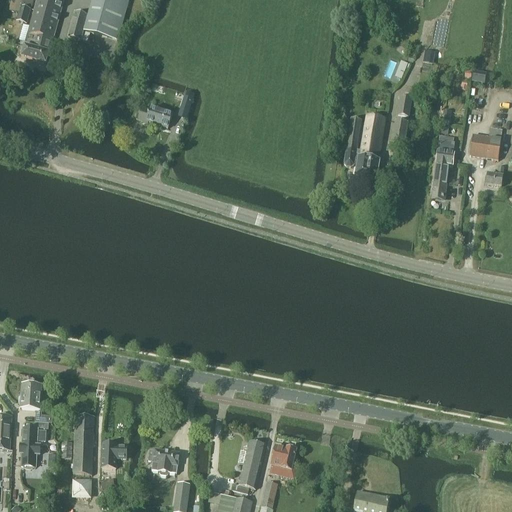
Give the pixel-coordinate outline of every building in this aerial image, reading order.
[(17,23),(27,26),(33,0),(14,0),(13,4),(12,4),(9,13),(19,16),(17,23)] [(63,0),(37,0),(24,49),(21,60),(46,67),(49,56),(52,43),(57,26),(63,0)] [(80,43),(83,32),(117,42),(127,0),(93,0),(89,19),(74,15),(68,39),(80,43)] [(473,73),(471,83),(484,85),(486,75),(473,73)] [(186,95),(180,112),(187,115),(192,99),(193,97),(192,97),(186,95)] [(397,116),(407,118),(410,101),(400,99),(397,116)] [(138,122),(146,125),(146,124),(167,130),(171,116),(150,109),(149,113),(142,111),(138,122)] [(360,153),(356,153),(361,123),(350,121),(344,157),(343,166),(344,168),(345,170),(350,171),(353,168),(354,164),(356,164),(353,182),(376,185),(379,162),(378,162),(385,121),(365,118),(360,153)] [(391,147),(404,149),(407,125),(394,123),(391,147)] [(440,127),(439,136),(446,137),(447,128),(441,127),(440,127)] [(469,158),(497,163),(500,142),(501,132),(489,130),(487,140),(472,137),(469,158)] [(431,203),(444,205),(448,168),(452,169),(454,156),(451,155),(452,145),(439,144),(438,154),(437,154),(431,203)] [(501,179),(503,170),(498,169),(497,178),(487,176),(485,187),(500,190),(501,188),(502,179),(501,179)] [(20,410),(21,410),(39,412),(41,387),(21,386),(20,398),(18,400),(18,405),(20,407),(20,410)] [(36,414),(36,424),(49,425),(49,418),(40,418),(41,415),(36,414)] [(0,452),(9,453),(11,419),(0,418),(0,452)] [(75,432),(73,477),(91,477),(94,419),(67,418),(67,431),(68,431),(68,432),(75,432)] [(20,452),(20,456),(22,456),(21,469),(23,469),(24,470),(26,471),(27,471),(29,471),(30,471),(32,470),(33,469),(35,470),(36,457),(39,457),(40,447),(36,447),(37,443),(45,444),(45,433),(37,433),(37,431),(23,430),(23,432),(22,432),(21,439),(22,439),(22,446),(21,446),(20,446),(20,447),(20,452)] [(102,443),(101,467),(115,468),(116,458),(126,458),(126,446),(116,446),(116,444),(102,443)] [(238,464),(243,465),(238,488),(232,487),(231,492),(247,497),(249,491),(254,492),(257,482),(265,448),(248,444),(246,454),(240,452),(238,464)] [(61,460),(71,460),(71,445),(62,445),(61,460)] [(268,476),(277,478),(279,470),(291,473),(295,452),(294,452),(293,449),(289,448),(287,450),(285,450),(285,451),(274,449),(270,468),(268,476)] [(158,476),(160,478),(165,479),(167,477),(167,475),(175,476),(179,456),(154,452),(154,453),(149,452),(147,463),(152,464),(150,472),(159,474),(158,476)] [(177,484),(173,511),(185,511),(189,486),(177,484)] [(261,509),(260,511),(272,511),(271,511),(277,487),(266,485),(261,509)] [(51,489),(43,493),(47,503),(56,499),(51,489)] [(249,511),(252,504),(210,494),(208,503),(219,506),(217,511),(249,511)] [(353,511),(386,511),(388,501),(357,495),(353,511)]
